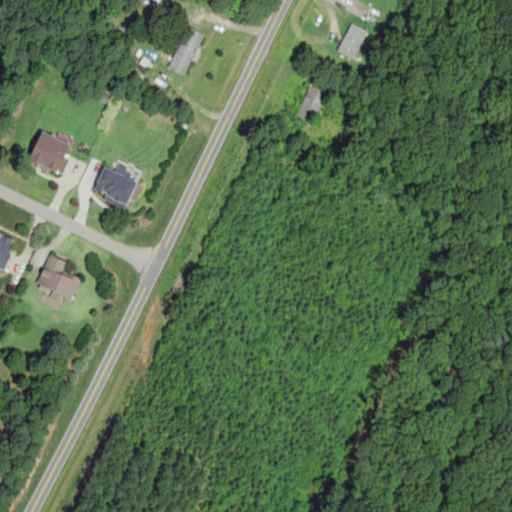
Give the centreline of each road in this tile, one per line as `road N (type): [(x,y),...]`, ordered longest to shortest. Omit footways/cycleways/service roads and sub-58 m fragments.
road 1 (tertiary): [(30,511),(283,0)]
road 2 (residential): [(155,265),(0,189)]
